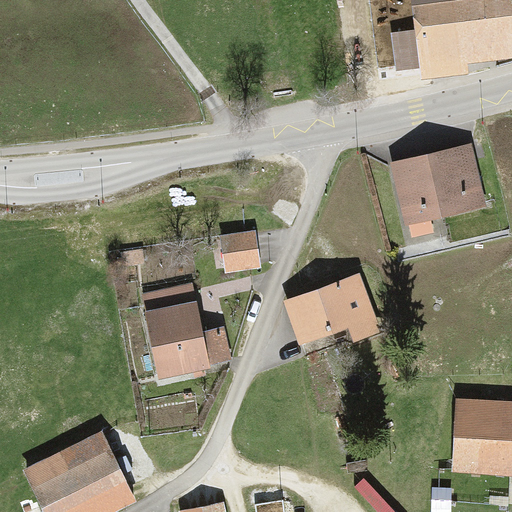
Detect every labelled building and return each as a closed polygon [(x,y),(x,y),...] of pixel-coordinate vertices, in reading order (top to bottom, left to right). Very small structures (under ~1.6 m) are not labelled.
[(511,0),(406,0),(417,73),(511,58),(511,0)] [(468,149),(385,165),(398,227),(480,210),(468,149)] [(344,286),(289,302),(301,346),(357,331),(344,286)] [(184,291),(137,301),(155,385),(229,369),(220,331),(194,337),(184,291)] [(511,404),(453,402),(450,473),(511,475),(511,404)] [(95,434),(21,471),(40,511),(115,511),(131,504),(95,434)]
